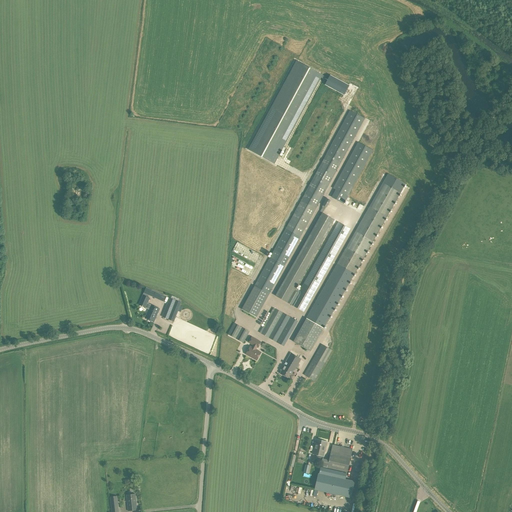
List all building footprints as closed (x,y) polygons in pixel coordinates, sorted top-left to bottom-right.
[(249,150),(274,163),(322,75),(297,61),(249,150)] [(349,85),(330,75),(325,85),(344,95),(349,85)] [(301,200),(255,286),(269,294),(327,187),(364,119),(350,111),(313,178),(301,200)] [(372,150),(358,142),(333,188),(347,196),(372,150)] [(293,341),(310,351),(405,184),(388,174),(293,341)] [(332,189),(328,195),(339,202),(343,195),(332,189)] [(275,296),(287,303),(295,289),(334,220),(322,213),(275,296)] [(303,312),(333,259),(350,229),(338,222),(299,291),(291,305),(303,312)] [(234,241),(230,250),(253,262),(258,253),(234,241)] [(269,294),(255,286),(242,309),(256,317),(269,294)] [(299,291),(295,289),(287,303),(291,305),(299,291)] [(154,322),(159,309),(147,303),(150,298),(143,295),(139,305),(149,309),(146,315),(145,315),(144,317),(145,318),(154,322)] [(170,298),(162,317),(174,321),(175,317),(176,314),(177,312),(178,311),(180,312),(183,307),(180,305),(181,302),(182,301),(181,300),(176,297),(172,296),(171,298),(170,298)] [(275,309),(261,333),(283,346),(287,340),(280,336),(290,317),(283,313),(275,309)] [(243,342),(249,331),(234,323),(228,334),(243,342)] [(261,342),(252,337),(249,342),(253,345),(252,346),(250,345),(247,351),(249,352),(247,354),(249,355),(253,357),(253,358),(256,360),(261,352),(255,349),(257,347),(258,347),(261,342)] [(332,350),(321,344),(304,375),(314,381),(332,350)] [(291,353),(284,365),(280,373),(289,378),(292,379),(294,376),(291,374),(293,370),(294,371),(301,359),(291,353)] [(315,439),(312,454),(316,455),(315,457),(323,459),(323,458),(323,457),(324,457),(325,451),(327,442),(315,439)] [(323,459),(315,490),(351,498),(354,482),(345,479),(346,473),(347,473),(352,449),(332,445),(329,460),(323,459)] [(135,494),(126,495),(128,511),(137,510),(135,494)] [(118,511),(117,496),(110,497),(111,511),(118,511)]
